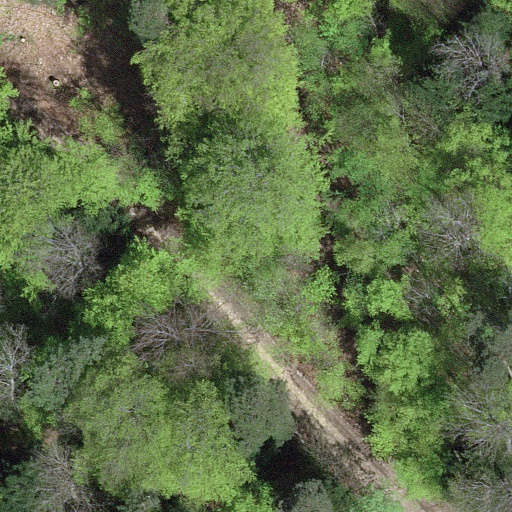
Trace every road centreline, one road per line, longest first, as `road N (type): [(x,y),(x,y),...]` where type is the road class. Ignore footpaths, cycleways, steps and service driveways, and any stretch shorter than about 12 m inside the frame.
road 1 (track): [(0,163),(418,511)]
road 2 (track): [(268,0),(394,511)]
